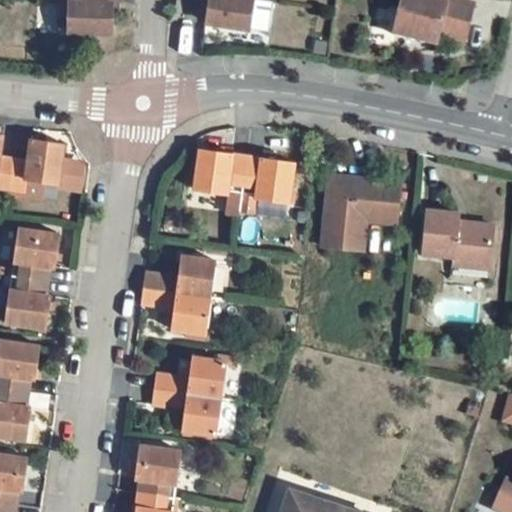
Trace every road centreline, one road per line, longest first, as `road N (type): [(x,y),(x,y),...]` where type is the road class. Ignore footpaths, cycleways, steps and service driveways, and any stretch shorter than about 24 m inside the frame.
road 1 (residential): [(143,103),(96,342),(82,511)]
road 2 (residential): [(143,103),(246,91),(496,134)]
road 3 (residential): [(0,93),(143,103)]
